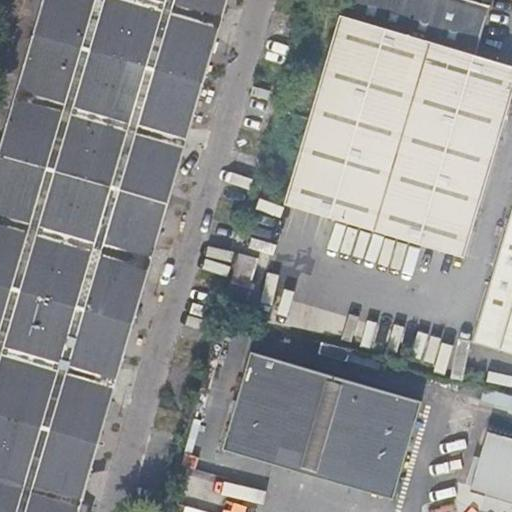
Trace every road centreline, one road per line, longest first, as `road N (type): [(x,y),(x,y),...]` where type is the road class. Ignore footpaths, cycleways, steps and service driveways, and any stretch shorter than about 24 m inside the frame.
road 1 (unclassified): [(260,0),(114,511),(0,20),(6,0)]
road 2 (unknown): [(380,511),(259,475)]
